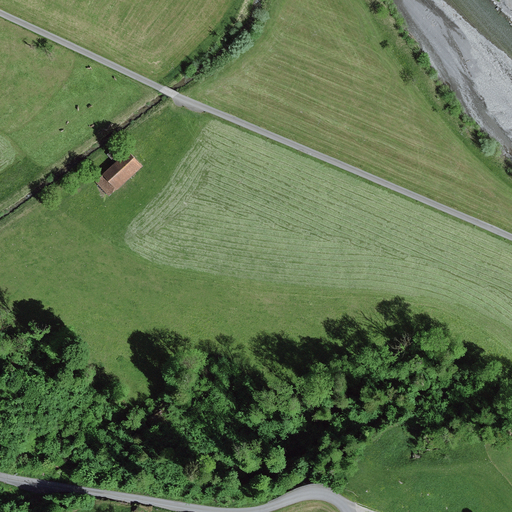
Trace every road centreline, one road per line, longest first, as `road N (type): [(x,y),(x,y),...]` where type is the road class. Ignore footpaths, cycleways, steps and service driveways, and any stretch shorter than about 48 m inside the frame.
road 1 (track): [(0,12),(511,236)]
road 2 (unclassified): [(0,484),(236,511),(304,492),(332,495),(347,511)]
